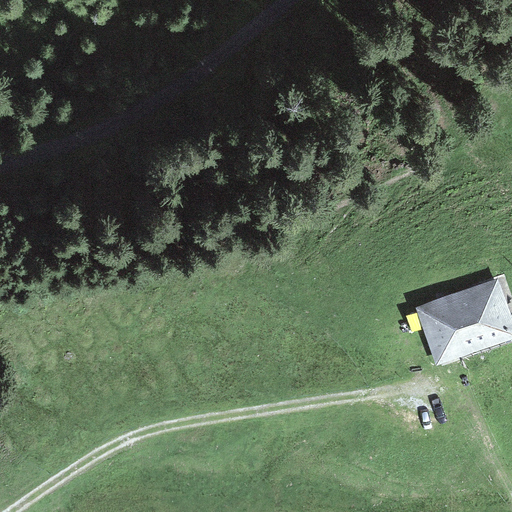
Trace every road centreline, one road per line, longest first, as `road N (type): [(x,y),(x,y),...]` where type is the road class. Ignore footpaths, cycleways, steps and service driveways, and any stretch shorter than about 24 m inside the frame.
road 1 (track): [(13,511),(148,428),(435,384),(463,395),(482,419),(511,487)]
road 2 (track): [(0,163),(144,110),(287,0)]
